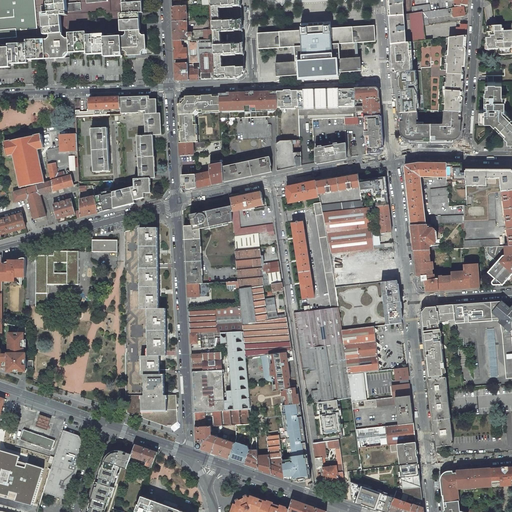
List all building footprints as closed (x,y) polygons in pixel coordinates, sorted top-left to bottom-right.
[(16,30),(37,28),(34,0),(0,0),(0,38),(17,37),(16,30)] [(66,0),(47,0),(48,6),(41,6),(44,34),(49,34),(49,37),(47,39),(44,39),(27,40),(27,44),(9,45),(9,48),(0,48),(0,67),(11,67),(11,64),(28,63),(28,60),(45,59),(45,54),(48,54),(50,56),(50,59),(65,58),(65,55),(67,53),(69,53),(87,52),(87,55),(105,54),(105,57),(122,56),(122,51),(125,51),(127,53),(127,56),(142,55),(142,52),(144,50),(147,50),(146,35),(143,35),(141,33),(140,30),(139,13),(143,13),(141,0),(122,0),(123,14),(120,14),(121,32),(126,31),(126,34),(124,36),(121,36),(104,37),(104,34),(86,35),(86,32),(68,33),(69,38),(66,38),(62,35),(62,33),(61,16),(67,15),(67,13),(64,13),(64,12),(81,10),(80,3),(66,4),(66,0)] [(211,0),(216,75),(214,75),(213,75),(213,76),(213,79),(239,78),(245,72),(244,50),(240,0),(211,0)] [(387,0),(389,16),(404,15),(404,14),(402,0),(387,0)] [(430,5),(412,7),(412,13),(422,12),(430,11),(430,5)] [(173,22),(187,21),(186,18),(187,18),(187,13),(186,13),(186,6),(172,6),(173,22)] [(465,15),(463,6),(461,7),(454,8),(453,8),(454,17),(465,15)] [(430,11),(422,12),(424,25),(428,25),(427,18),(449,15),(449,14),(450,14),(450,13),(448,13),(448,8),(430,11)] [(404,15),(389,16),(391,43),(406,43),(404,20),(410,20),(413,42),(425,41),(424,25),(422,12),(412,13),(404,14),(404,15)] [(187,31),(187,21),(173,22),(173,31),(187,31)] [(456,34),(466,34),(467,24),(461,24),(461,28),(457,28),(456,34)] [(483,44),(483,50),(497,49),(497,55),(510,54),(510,51),(511,50),(511,42),(511,30),(504,31),(503,29),(502,29),(502,25),(490,26),(490,29),(489,30),(489,34),(488,35),(488,37),(488,38),(486,38),(484,38),(484,44),(483,44)] [(361,71),(360,57),(340,59),(339,44),(354,43),(376,42),(374,26),(353,27),(331,29),(331,26),(324,26),(307,27),(301,28),(301,31),(280,32),(257,34),(259,49),(281,48),(291,47),(295,47),(296,62),(292,62),(275,63),(276,77),(304,75),(334,73),(339,72),(361,71)] [(203,30),(204,40),(212,39),(211,29),(203,30)] [(187,33),(187,31),(173,31),(174,41),(181,41),(187,40),(188,40),(187,37),(192,36),(192,33),(187,33)] [(445,111),(459,112),(460,101),(461,101),(462,101),(462,100),(462,99),(463,82),(461,82),(462,67),(464,67),(465,49),(465,48),(464,48),(464,38),(466,38),(466,36),(449,38),(448,55),(447,55),(446,64),(448,64),(447,83),(445,83),(445,91),(446,91),(445,111)] [(213,73),(214,73),(212,39),(204,40),(199,40),(200,64),(201,73),(213,73)] [(187,48),(182,48),(181,41),(174,41),(175,60),(188,59),(187,48)] [(391,43),(392,72),(398,72),(404,71),(411,71),(413,71),(411,42),(406,43),(391,43)] [(188,64),(175,64),(176,81),(188,80),(188,69),(188,65),(188,64)] [(188,69),(188,80),(199,79),(199,78),(201,77),(201,73),(200,64),(188,65),(188,69)] [(398,72),(400,113),(418,112),(417,110),(419,110),(416,71),(413,71),(411,71),(404,71),(398,72)] [(507,141),(510,141),(510,143),(511,143),(511,116),(509,114),(507,115),(505,113),(506,111),(504,109),(504,99),(502,99),(502,95),(501,83),(495,83),(495,82),(487,82),(487,86),(485,86),(485,93),(484,94),(484,103),(487,103),(487,107),(484,107),(484,109),(480,109),(480,120),(490,121),(496,126),(497,125),(503,130),(501,132),(507,137),(507,141)] [(374,88),(355,89),(355,100),(364,99),(379,98),(379,92),(374,88)] [(311,90),(312,115),(356,113),(356,111),(355,107),(355,100),(355,89),(338,89),(338,92),(314,93),(313,90),(311,90)] [(311,90),(298,91),(298,107),(299,115),(312,115),(311,90)] [(277,108),(277,91),(276,91),(272,92),(250,94),(234,93),(235,118),(277,116),(278,116),(277,108)] [(277,108),(298,107),(298,91),(277,91),(277,108)] [(221,118),(235,118),(234,93),(219,94),(220,112),(221,118)] [(177,104),(180,143),(193,142),(198,142),(197,124),(196,124),(194,125),(193,114),(197,110),(202,110),(202,112),(202,113),(220,112),(219,94),(185,96),(185,98),(180,99),(180,104),(177,104)] [(150,96),(120,97),(121,109),(121,112),(139,111),(146,111),(146,114),(145,114),(146,136),(137,136),(140,179),(134,179),(135,187),(130,188),(127,189),(113,192),(114,207),(135,201),(135,200),(134,198),(145,196),(144,193),(150,193),(149,178),(151,178),(154,178),(151,135),(153,135),(160,135),(159,113),(157,113),(155,113),(155,99),(150,99),(150,96)] [(110,112),(110,109),(121,109),(120,97),(89,98),(90,109),(87,109),(87,111),(80,112),(80,110),(75,110),(76,116),(106,115),(106,112),(110,112)] [(363,111),(363,112),(364,112),(365,116),(380,115),(379,98),(364,99),(364,103),(362,103),(363,106),(355,107),(356,111),(363,111)] [(442,124),(431,124),(431,142),(453,142),(453,140),(455,140),(456,139),(458,139),(455,136),(455,135),(460,135),(461,121),(459,121),(459,119),(458,117),(459,114),(461,114),(461,112),(459,112),(445,111),(444,111),(443,124),(442,124)] [(418,112),(400,113),(401,117),(403,117),(403,119),(401,120),(401,123),(402,135),(404,137),(405,138),(408,139),(410,140),(414,140),(414,142),(431,142),(431,124),(417,124),(417,119),(418,119),(418,112)] [(366,136),(367,153),(379,152),(378,147),(382,147),(380,115),(365,116),(366,132),(365,132),(365,136),(366,136)] [(96,172),(110,171),(108,128),(93,129),(96,172)] [(9,158),(14,157),(20,187),(45,182),(42,170),(44,169),(43,163),(41,164),(37,149),(44,148),(41,134),(10,141),(9,136),(7,136),(9,141),(4,142),(7,156),(9,155),(9,158)] [(61,152),(78,151),(77,134),(60,135),(61,152)] [(300,152),(300,140),(284,140),(282,141),(276,145),(277,170),(278,171),(301,166),(301,152),(300,152)] [(205,147),(205,142),(198,142),(193,142),(180,143),(180,156),(194,155),(193,147),(205,147)] [(346,143),(315,149),(315,163),(347,158),(346,143)] [(270,157),(223,167),(224,182),(272,172),(271,166),(272,166),(270,157)] [(224,182),(223,167),(223,164),(220,164),(220,161),(213,162),(213,166),(210,166),(210,172),(213,185),(224,182)] [(64,173),(64,172),(58,173),(55,163),(48,164),(51,181),(53,180),(54,191),(74,185),(71,175),(67,176),(66,173),(64,173)] [(423,177),(447,177),(446,163),(443,163),(421,163),(419,163),(409,164),(405,169),(411,225),(426,224),(420,176),(423,176),(423,177)] [(452,163),(446,163),(447,177),(447,180),(454,179),(454,182),(456,182),(466,181),(465,171),(463,171),(462,163),(452,163)] [(511,171),(465,171),(465,176),(466,181),(466,184),(467,206),(464,205),(464,216),(464,220),(488,220),(487,196),(489,193),(494,192),(502,191),(511,190),(511,171)] [(196,188),(213,185),(210,172),(206,173),(206,172),(204,172),(204,173),(202,174),(202,172),(201,173),(201,174),(196,175),(196,188)] [(71,175),(74,185),(79,184),(79,173),(71,175)] [(196,174),(181,175),(182,186),(186,186),(186,189),(192,189),(192,188),(196,188),(196,175),(196,174)] [(359,181),(358,174),(337,177),(339,191),(360,187),(359,181)] [(339,191),(337,177),(316,181),(318,194),(339,191)] [(385,177),(359,181),(360,187),(360,194),(372,192),(372,196),(376,195),(376,199),(375,200),(376,206),(378,206),(389,205),(385,177)] [(51,181),(37,185),(40,195),(54,191),(53,180),(51,181)] [(319,196),(318,194),(316,181),(286,187),(287,192),(287,198),(288,198),(289,203),(319,196)] [(25,188),(28,198),(34,220),(47,216),(40,195),(37,185),(25,188)] [(13,192),(14,202),(28,198),(25,188),(13,192)] [(430,190),(432,204),(449,202),(448,188),(430,190)] [(511,190),(502,191),(503,197),(502,197),(502,199),(503,199),(504,209),(511,208),(511,190)] [(99,212),(114,209),(114,207),(113,192),(111,193),(111,191),(102,193),(102,195),(95,196),(99,212)] [(260,192),(230,197),(230,199),(231,205),(232,212),(239,210),(253,207),(263,205),(260,192)] [(495,227),(494,192),(489,193),(487,196),(488,220),(464,220),(464,223),(464,228),(495,227)] [(80,200),(80,210),(81,217),(99,213),(95,196),(80,200)] [(75,214),(71,199),(53,204),(57,219),(75,214)] [(361,201),(341,203),(342,211),(362,208),(361,201)] [(323,213),(321,205),(321,202),(313,204),(331,308),(339,307),(336,287),(323,213)] [(341,203),(321,205),(323,213),(342,211),(341,203)] [(381,234),(392,232),(389,205),(378,206),(379,218),(379,221),(380,221),(381,234)] [(191,222),(191,226),(192,226),(193,230),(200,229),(205,228),(206,229),(228,224),(228,223),(232,222),(231,212),(232,212),(231,206),(190,215),(192,222),(191,222)] [(342,211),(323,213),(331,253),(345,252),(374,249),(373,245),(372,235),(369,208),(362,208),(342,211)] [(241,228),(239,210),(232,212),(231,212),(234,236),(258,233),(268,231),(274,231),(273,223),(241,228)] [(22,213),(4,218),(8,233),(26,228),(22,213)] [(464,216),(431,217),(431,224),(462,223),(464,223),(464,220),(464,216)] [(0,235),(8,233),(4,218),(0,219),(0,235)] [(303,221),(292,223),(303,299),(315,297),(303,221)] [(234,236),(233,234),(232,222),(228,223),(228,224),(206,229),(205,228),(200,229),(203,283),(227,282),(238,281),(237,270),(234,236)] [(426,224),(411,225),(414,250),(430,250),(429,246),(429,245),(434,244),(436,243),(434,229),(433,228),(430,229),(427,229),(427,227),(426,224)] [(192,226),(184,226),(188,284),(199,283),(203,283),(200,229),(193,230),(192,226)] [(158,228),(140,228),(141,308),(148,308),(148,356),(141,356),(142,374),(144,374),(144,395),(141,395),(126,395),(126,412),(170,427),(178,422),(177,412),(178,411),(177,409),(176,395),(167,395),(164,395),(164,374),(160,374),(159,355),(166,355),(166,308),(159,308),(158,228)] [(234,236),(237,270),(253,269),(253,259),(261,258),(258,233),(234,236)] [(373,245),(380,244),(379,234),(374,235),(372,235),(373,245)] [(499,239),(463,241),(463,248),(486,247),(499,246),(499,239)] [(118,240),(93,240),(93,252),(118,252),(118,240)] [(488,273),(495,279),(493,281),(493,282),(493,283),(493,284),(494,284),(498,284),(500,282),(501,283),(502,285),(511,275),(511,245),(509,246),(499,246),(486,247),(487,254),(497,262),(488,273)] [(430,250),(414,250),(417,276),(418,276),(418,281),(417,281),(418,287),(422,286),(425,286),(425,289),(425,292),(439,291),(438,278),(435,279),(435,274),(433,274),(432,269),(434,269),(433,266),(432,266),(431,261),(430,262),(430,254),(430,250)] [(36,306),(47,306),(47,284),(78,284),(78,251),(54,251),(54,255),(36,255),(36,306)] [(15,260),(2,264),(2,277),(2,281),(6,281),(6,278),(8,278),(11,281),(16,281),(16,277),(19,277),(20,276),(21,274),(26,274),(26,258),(23,258),(22,258),(22,261),(15,261),(15,260)] [(253,269),(237,270),(238,281),(239,288),(239,289),(263,285),(269,284),(267,274),(263,274),(262,265),(261,258),(253,259),(253,269)] [(269,284),(272,284),(282,282),(279,262),(262,265),(263,274),(267,274),(269,284)] [(438,276),(438,278),(439,291),(480,288),(478,263),(464,264),(464,271),(449,272),(449,276),(442,276),(438,276)] [(399,323),(402,323),(402,319),(398,284),(397,280),(381,282),(386,324),(399,323)] [(239,289),(239,288),(238,281),(227,282),(227,289),(239,289)] [(283,292),(282,282),(272,284),(273,294),(277,293),(277,290),(279,290),(279,293),(283,292)] [(199,283),(188,284),(188,297),(199,297),(199,283)] [(241,306),(242,324),(268,320),(265,299),(263,285),(239,289),(241,306)] [(265,299),(268,320),(287,317),(286,312),(285,312),(285,314),(277,316),(274,298),(265,299)] [(511,306),(510,308),(503,302),(503,301),(453,305),(454,320),(455,324),(498,320),(511,332),(511,339),(511,354),(511,358),(511,306)] [(424,331),(429,377),(442,375),(441,362),(443,362),(439,324),(440,324),(440,322),(449,322),(449,321),(454,320),(453,305),(425,307),(421,311),(424,331)] [(203,333),(243,332),(242,324),(241,306),(189,309),(190,334),(203,333)] [(299,312),(294,313),(297,334),(305,333),(307,348),(344,343),(342,330),(339,307),(331,308),(310,311),(305,311),(299,312)] [(287,352),(292,351),(287,317),(268,320),(242,324),(243,332),(246,358),(261,356),(287,352)] [(2,354),(2,367),(4,367),(4,370),(8,370),(8,371),(21,371),(26,371),(26,369),(26,367),(26,360),(26,353),(26,332),(26,328),(19,326),(17,333),(8,333),(9,349),(9,353),(7,353),(7,354),(2,354)] [(348,374),(363,373),(380,371),(379,369),(379,363),(379,361),(378,356),(378,354),(377,349),(377,347),(376,342),(375,333),(375,327),(374,326),(342,330),(344,343),(348,374)] [(496,376),(494,329),(487,329),(489,377),(496,376)] [(223,370),(247,368),(246,358),(243,332),(203,333),(203,339),(201,339),(201,343),(201,348),(206,347),(217,346),(217,350),(222,350),(223,370)] [(203,333),(190,334),(191,344),(201,343),(201,339),(203,339),(203,333)] [(334,400),(351,397),(348,374),(344,343),(307,348),(305,333),(297,334),(302,369),(309,369),(309,371),(318,370),(320,384),(317,384),(318,390),(311,391),(313,402),(319,402),(334,400)] [(203,371),(223,370),(222,350),(217,350),(217,353),(207,353),(202,354),(203,371)] [(287,352),(261,356),(262,365),(264,364),(265,373),(264,373),(264,376),(265,377),(265,378),(266,379),(267,379),(268,380),(269,380),(270,380),(271,380),(271,381),(273,381),(275,381),(276,384),(277,390),(281,390),(283,389),(283,391),(285,401),(286,405),(300,404),(298,390),(297,385),(290,386),(289,379),(290,378),(287,352)] [(193,372),(203,371),(202,354),(192,355),(193,372)] [(395,369),(396,381),(400,380),(409,379),(407,367),(405,367),(395,369)] [(247,368),(223,370),(226,410),(250,409),(250,408),(248,384),(247,368)] [(193,372),(195,412),(226,410),(223,370),(203,371),(193,372)] [(366,396),(363,373),(348,374),(351,397),(352,402),(367,400),(366,396)] [(444,378),(451,441),(453,441),(449,411),(447,390),(445,377),(444,378)] [(451,441),(444,378),(429,379),(436,446),(452,445),(451,441)] [(393,397),(395,397),(410,395),(409,384),(401,385),(392,386),(393,397)] [(501,385),(447,390),(449,411),(505,406),(511,406),(511,405),(511,384),(501,386),(501,385)] [(379,387),(381,399),(393,397),(392,386),(379,387)] [(398,425),(414,423),(410,395),(395,397),(396,405),(398,425)] [(340,449),(342,465),(343,472),(348,471),(350,471),(352,471),(361,470),(359,451),(359,449),(356,429),(353,409),(352,402),(351,397),(334,400),(339,440),(340,447),(340,449)] [(379,399),(380,406),(396,405),(395,397),(393,397),(381,399),(379,399)] [(380,406),(379,399),(367,400),(352,402),(353,409),(380,406)] [(329,441),(339,440),(334,400),(319,402),(320,409),(324,442),(329,441)] [(284,478),(292,481),(310,478),(300,404),(286,405),(283,405),(284,410),(282,410),(284,426),(288,452),(290,452),(292,452),(293,458),(291,461),(282,462),(284,478)] [(226,410),(195,412),(195,427),(211,426),(214,426),(217,426),(221,426),(236,425),(252,424),(250,409),(226,410)] [(51,418),(40,414),(36,426),(47,430),(51,418)] [(397,444),(416,442),(414,423),(398,425),(385,426),(387,445),(397,444)] [(210,433),(212,431),(211,426),(195,427),(196,442),(196,447),(212,453),(217,436),(215,435),(212,434),(210,433)] [(356,429),(359,449),(387,445),(385,426),(356,429)] [(31,432),(24,429),(20,440),(27,442),(31,432)] [(51,469),(44,492),(68,499),(85,447),(79,436),(63,430),(54,458),(52,463),(51,469)] [(31,432),(27,442),(51,451),(55,440),(31,432)] [(271,474),(284,478),(282,462),(282,460),(279,435),(267,436),(269,454),(271,474)] [(229,459),(235,442),(217,436),(212,453),(229,459)] [(250,449),(244,464),(258,469),(258,455),(258,449),(257,437),(254,438),(254,440),(251,447),(250,449)] [(330,448),(340,447),(339,440),(329,441),(330,448)] [(235,442),(229,459),(244,464),(250,449),(248,446),(236,442),(236,443),(235,442)] [(326,457),(324,442),(318,443),(313,443),(315,458),(317,469),(320,469),(320,468),(323,468),(325,480),(325,481),(344,479),(343,472),(342,465),(340,449),(337,449),(340,465),(337,466),(337,465),(324,467),(322,458),(326,457)] [(397,444),(400,465),(418,462),(418,456),(417,455),(416,449),(417,448),(416,442),(397,444)] [(135,445),(132,454),(131,456),(146,461),(145,464),(146,464),(149,465),(152,467),(158,452),(135,445)] [(19,455),(0,450),(0,496),(9,499),(10,495),(16,496),(14,504),(33,509),(45,466),(28,461),(26,467),(17,464),(19,455)] [(121,467),(127,469),(131,456),(132,454),(125,452),(121,450),(119,450),(118,450),(116,450),(115,450),(114,451),(111,452),(110,453),(108,455),(106,457),(104,461),(100,473),(95,488),(92,499),(90,504),(89,508),(87,511),(105,511),(107,504),(110,497),(111,498),(113,493),(114,488),(111,487),(112,482),(116,484),(118,479),(121,467)] [(289,459),(282,460),(282,462),(291,461),(293,458),(292,452),(290,452),(290,456),(289,459)] [(258,469),(271,474),(269,454),(258,455),(258,469)] [(418,462),(400,465),(403,492),(423,499),(418,462)] [(511,468),(510,467),(500,467),(499,467),(498,469),(491,470),(492,486),(500,485),(500,486),(511,485),(511,484),(511,483),(511,468)] [(491,470),(491,468),(475,469),(448,471),(445,472),(440,478),(442,495),(443,495),(445,510),(444,510),(443,511),(465,511),(461,510),(460,511),(458,492),(456,492),(458,490),(457,488),(484,486),(484,485),(490,484),(490,486),(492,486),(491,470)] [(388,511),(394,498),(351,482),(354,502),(381,511),(388,511)] [(260,499),(250,495),(250,497),(248,497),(247,495),(244,497),(245,498),(240,500),(239,499),(236,501),(237,502),(236,504),(234,503),(232,509),(234,510),(233,511),(248,511),(251,511),(255,511),(288,511),(285,511),(286,508),(280,506),(279,508),(272,506),(273,503),(267,501),(266,504),(259,501),(260,499)] [(142,496),(139,504),(138,503),(135,511),(137,511),(139,511),(182,511),(183,511),(177,509),(163,504),(142,496)] [(409,511),(413,504),(406,502),(402,500),(394,498),(388,511),(409,511)] [(326,511),(292,499),(291,503),(289,509),(288,511),(326,511)]
